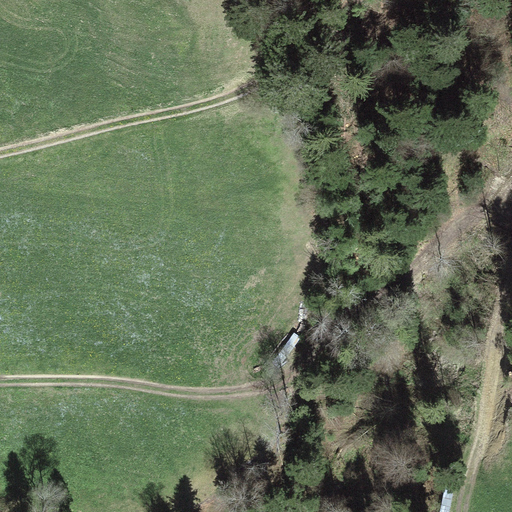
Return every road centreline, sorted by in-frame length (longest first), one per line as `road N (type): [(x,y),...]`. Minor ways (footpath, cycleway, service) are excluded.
road 1 (track): [(0,157),(245,91),(320,46),(353,0)]
road 2 (track): [(0,385),(226,387)]
